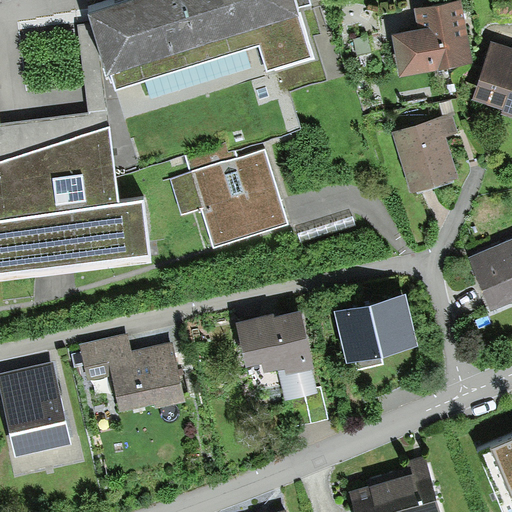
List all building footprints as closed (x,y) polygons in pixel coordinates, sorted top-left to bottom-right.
[(115,0),(86,9),(105,71),(110,70),(115,86),(257,42),(265,69),(315,53),(298,0),(115,0)] [(420,30),(390,36),(399,79),(474,64),(462,0),(416,9),(420,30)] [(511,0),(494,0),(495,11),(511,10),(511,0)] [(511,49),(491,43),(472,100),(500,109),(499,114),(511,118),(511,49)] [(451,115),(393,133),(413,193),(457,179),(443,136),(456,131),(451,115)] [(0,281),(148,261),(142,207),(118,210),(109,132),(0,166),(0,281)] [(222,162),(177,178),(191,218),(212,211),(225,249),(295,225),(268,147),(222,162)] [(511,239),(469,257),(491,310),(511,301),(511,239)] [(401,341),(391,301),(348,311),(361,364),(375,360),(372,347),(401,341)] [(294,311),(244,321),(253,366),(303,356),(294,311)] [(137,337),(83,349),(91,383),(120,376),(131,424),(201,409),(186,344),(141,354),(137,337)] [(65,360),(1,374),(19,456),(83,443),(65,360)] [(511,511),(511,434),(477,449),(504,511),(511,511)] [(464,511),(445,461),(369,489),(377,511),(464,511)]
